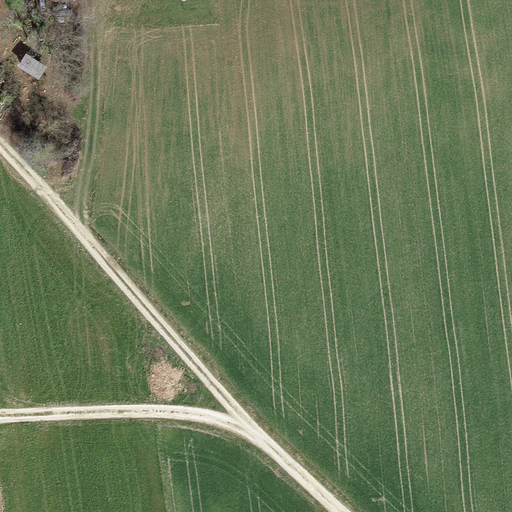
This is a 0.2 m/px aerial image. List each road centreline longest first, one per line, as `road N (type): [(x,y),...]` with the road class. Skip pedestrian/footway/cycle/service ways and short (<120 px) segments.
road 1 (track): [(0,136),(248,428),(331,511)]
road 2 (track): [(248,428),(146,409),(0,418)]
